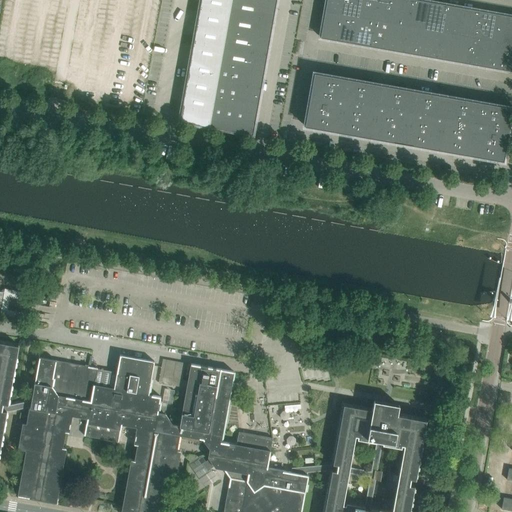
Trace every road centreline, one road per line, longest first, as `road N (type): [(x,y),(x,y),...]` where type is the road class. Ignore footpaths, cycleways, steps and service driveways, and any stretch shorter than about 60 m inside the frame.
road 1 (unclassified): [(511,204),(0,107)]
road 2 (unclassified): [(497,331),(0,243)]
road 3 (unclassified): [(0,323),(253,370)]
road 4 (unclassified): [(464,511),(497,331)]
